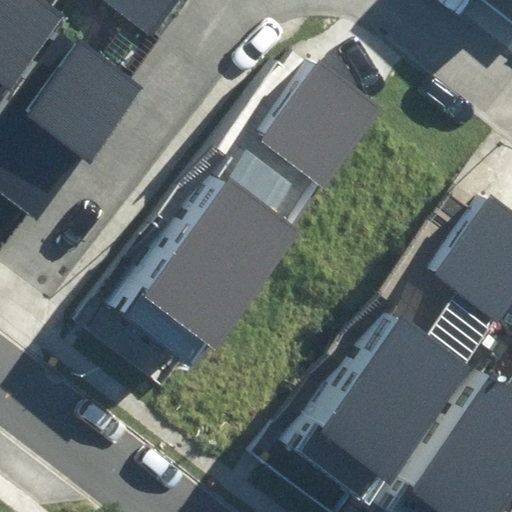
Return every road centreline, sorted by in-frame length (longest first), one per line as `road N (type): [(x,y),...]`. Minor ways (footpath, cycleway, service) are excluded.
road 1 (residential): [(248,0),(0,313)]
road 2 (residential): [(164,511),(0,381)]
road 3 (residential): [(392,0),(511,97)]
